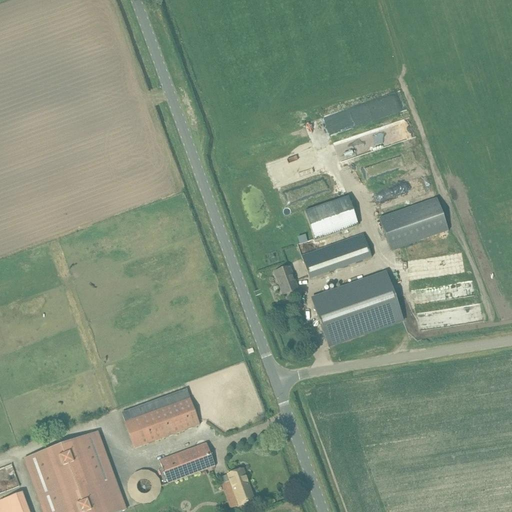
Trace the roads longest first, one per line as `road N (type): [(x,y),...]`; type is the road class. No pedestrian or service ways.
road 1 (unclassified): [(275,378),(135,0)]
road 2 (unclassified): [(275,378),(511,343)]
road 3 (unclassified): [(324,511),(275,378)]
